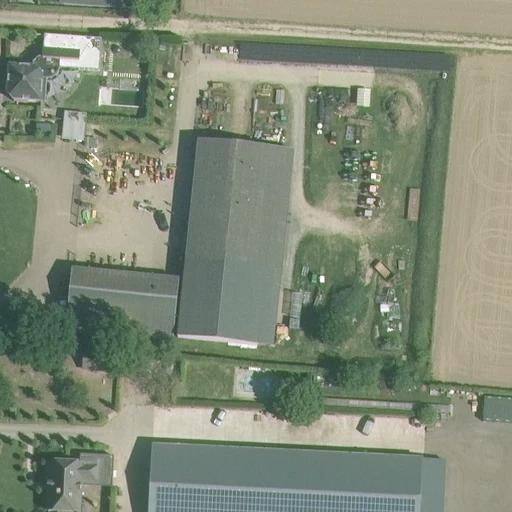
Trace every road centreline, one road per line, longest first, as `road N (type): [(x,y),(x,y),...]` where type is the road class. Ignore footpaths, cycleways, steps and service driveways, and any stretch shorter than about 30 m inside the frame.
road 1 (track): [(511,49),(167,32)]
road 2 (unclassified): [(167,32),(0,20)]
